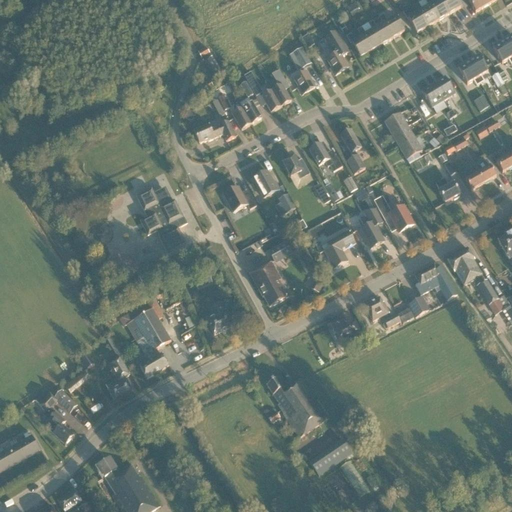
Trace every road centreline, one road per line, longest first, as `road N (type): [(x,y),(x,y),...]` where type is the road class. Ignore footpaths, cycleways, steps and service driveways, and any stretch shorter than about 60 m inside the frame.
road 1 (residential): [(193,178),(317,112),(356,110),(511,17)]
road 2 (tertiary): [(14,511),(54,486),(136,408),(274,337)]
road 3 (tertiary): [(274,337),(511,207)]
road 4 (residential): [(193,178),(174,134),(192,51),(162,0)]
road 5 (residential): [(274,337),(193,178)]
